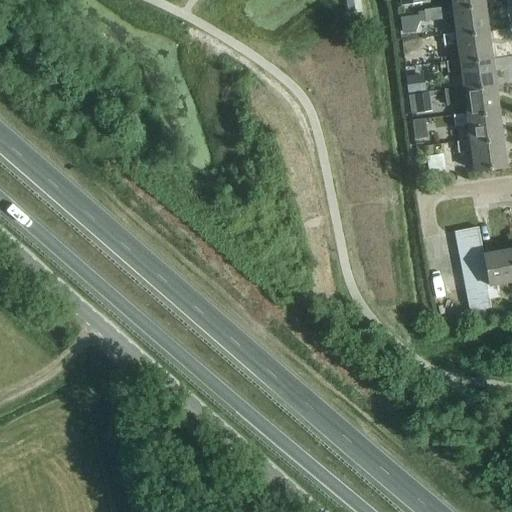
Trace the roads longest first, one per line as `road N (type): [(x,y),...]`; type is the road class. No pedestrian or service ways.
road 1 (trunk): [(431,511),(0,137)]
road 2 (trunk): [(0,200),(363,511)]
road 3 (unclassified): [(311,511),(0,241)]
road 4 (track): [(96,325),(34,382),(0,399)]
